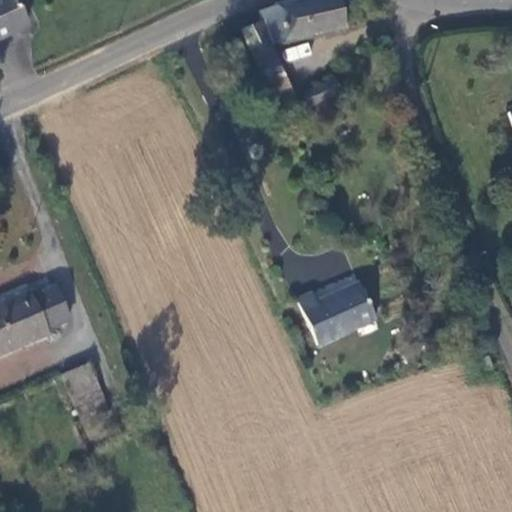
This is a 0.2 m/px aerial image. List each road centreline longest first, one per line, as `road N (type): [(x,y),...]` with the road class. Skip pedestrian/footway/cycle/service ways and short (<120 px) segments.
road 1 (unclassified): [(402,0),(409,73),(511,365)]
road 2 (unclassified): [(0,109),(250,0)]
